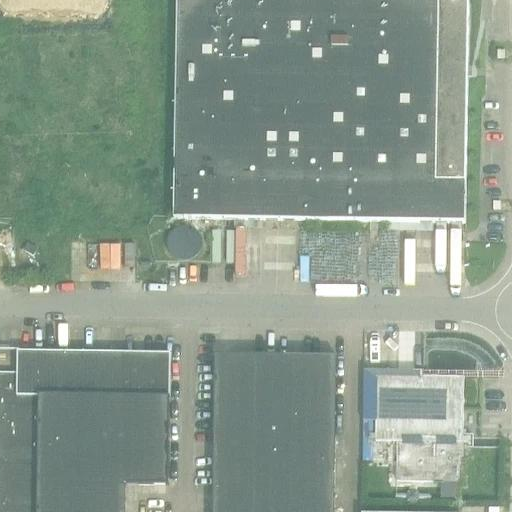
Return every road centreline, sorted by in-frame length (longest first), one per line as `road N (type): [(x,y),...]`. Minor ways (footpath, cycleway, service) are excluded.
road 1 (unclassified): [(0,303),(511,311)]
road 2 (unknown): [(176,511),(186,306)]
road 3 (unknown): [(346,511),(355,308)]
